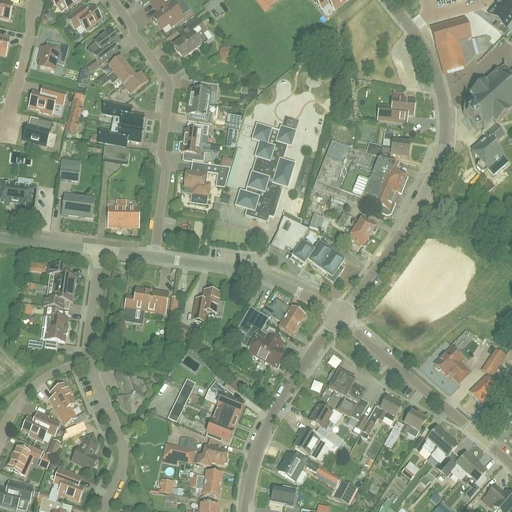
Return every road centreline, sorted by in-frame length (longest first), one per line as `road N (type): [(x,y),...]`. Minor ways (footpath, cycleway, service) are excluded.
road 1 (residential): [(152,258),(167,83),(112,0)]
road 2 (unclassified): [(511,468),(339,314)]
road 3 (tertiary): [(242,511),(257,445),(339,314)]
road 4 (tertiary): [(152,258),(244,272),(339,314)]
road 5 (residential): [(103,511),(120,463),(87,359)]
road 6 (residential): [(0,140),(33,0)]
road 7 (residential): [(0,441),(28,387),(87,359)]
road 8 (unclassified): [(413,215),(498,308)]
road 9 (unclassified): [(339,314),(413,215)]
road 10 (unclassified): [(413,215),(440,152),(442,99)]
